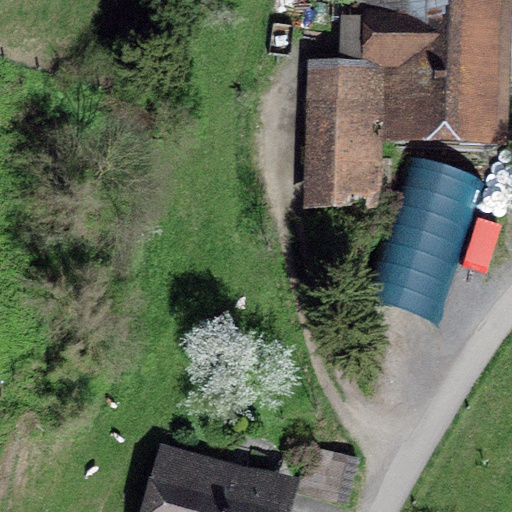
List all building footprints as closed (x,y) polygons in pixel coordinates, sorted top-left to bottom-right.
[(404,63),(402,134),(482,136),(487,0),(347,0),(347,21),(373,22),(372,62),(404,63)] [(322,79),(317,201),(367,202),(370,81),(322,79)] [(483,176),(422,158),(378,309),(438,327),(483,176)] [(229,203),(228,245),(260,245),(261,204),(229,203)] [(170,465),(157,511),(277,511),(282,496),(170,465)]
